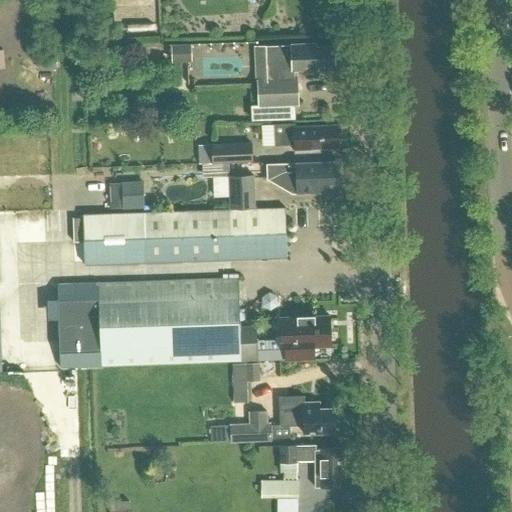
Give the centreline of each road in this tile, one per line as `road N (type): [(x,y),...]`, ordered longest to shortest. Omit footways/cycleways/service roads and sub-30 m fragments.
road 1 (unclassified): [(391,511),(371,0)]
road 2 (secondary): [(511,285),(495,0)]
